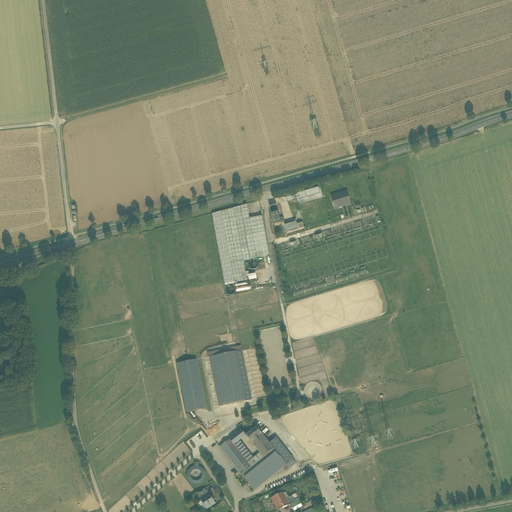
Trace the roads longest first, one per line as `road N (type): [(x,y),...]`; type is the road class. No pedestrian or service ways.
road 1 (tertiary): [(71,242),(511,114)]
road 2 (unclassified): [(71,242),(76,426),(105,511)]
road 3 (track): [(43,0),(71,242)]
road 4 (track): [(224,75),(56,121)]
